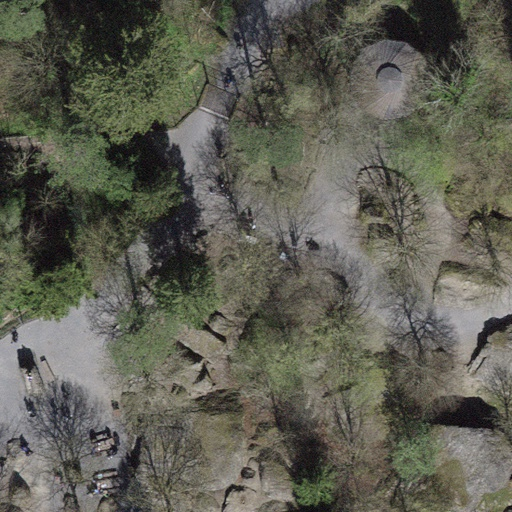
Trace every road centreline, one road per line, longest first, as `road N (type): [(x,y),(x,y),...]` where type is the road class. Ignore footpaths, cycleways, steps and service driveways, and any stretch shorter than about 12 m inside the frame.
road 1 (track): [(281,0),(223,108),(200,204),(135,262),(85,343),(69,390),(36,426),(0,441)]
road 2 (track): [(200,204),(316,236),(438,341),(511,320)]
